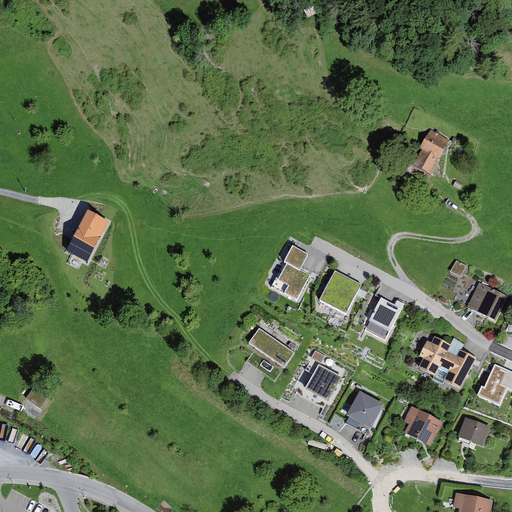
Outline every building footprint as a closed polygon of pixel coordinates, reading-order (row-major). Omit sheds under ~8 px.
[(449,140),(430,129),(420,148),(422,150),(413,165),(432,175),(440,160),(438,159),(449,140)] [(108,222),(88,211),(67,251),(87,262),(108,222)] [(285,263),(300,270),(309,254),(294,246),(285,263)] [(456,261),(450,272),(461,278),(467,266),(456,261)] [(300,270),(285,263),(273,287),(297,299),(310,275),(300,270)] [(361,284),(335,271),(320,298),(346,312),(361,284)] [(508,297),(479,283),(467,308),(496,321),(508,297)] [(395,304),(382,298),(365,330),(385,340),(404,304),(397,300),(395,304)] [(294,353),(259,328),(249,342),(257,347),(284,367),(294,353)] [(450,345),(435,337),(432,343),(427,341),(419,356),(424,358),(419,368),(435,376),(433,379),(443,384),(445,381),(460,388),(476,358),(461,350),(464,345),(454,338),(450,345)] [(275,381),(284,367),(257,347),(254,351),(247,362),(275,381)] [(316,351),(312,358),(321,363),(325,356),(316,351)] [(341,377),(319,365),(313,375),(306,388),(329,401),(341,377)] [(511,389),(511,372),(495,365),(485,386),(482,385),(479,393),(500,403),(507,387),(511,389)] [(324,409),(329,401),(306,388),(313,375),(307,372),(295,394),(324,409)] [(33,389),(27,398),(41,408),(47,398),(33,389)] [(385,404),(360,391),(347,415),(350,417),(346,423),(366,434),(369,428),(371,429),(385,404)] [(441,422),(412,408),(406,420),(412,423),(407,432),(421,438),(430,443),(441,422)] [(491,427),(466,418),(459,437),(483,446),(491,427)] [(405,436),(397,438),(400,451),(416,448),(421,438),(407,432),(405,436)] [(446,446),(442,457),(456,461),(459,451),(446,446)] [(490,511),(492,501),(456,494),(453,508),(459,509),(458,511),(490,511)]
